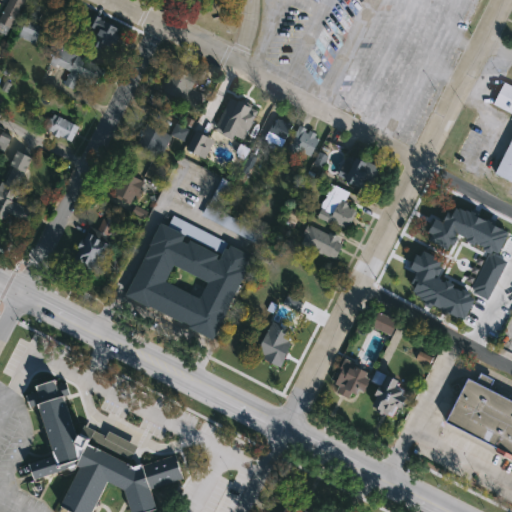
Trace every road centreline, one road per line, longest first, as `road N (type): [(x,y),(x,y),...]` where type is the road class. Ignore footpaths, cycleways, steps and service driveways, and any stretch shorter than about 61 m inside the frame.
road 1 (residential): [(243,511),(503,0)]
road 2 (tertiary): [(443,511),(0,283)]
road 3 (residential): [(106,0),(511,209)]
road 4 (residential): [(148,22),(0,329)]
road 5 (residential): [(511,368),(356,288)]
road 6 (residential): [(387,483),(460,341)]
